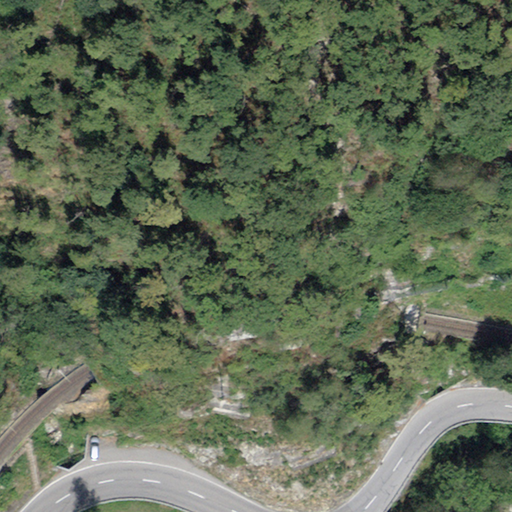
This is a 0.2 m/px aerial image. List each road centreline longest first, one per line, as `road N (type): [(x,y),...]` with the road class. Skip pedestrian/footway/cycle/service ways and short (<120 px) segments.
road 1 (secondary): [(234,511),(190,491),(116,481),(85,486),(41,511)]
road 2 (secondary): [(511,409),(460,406),(437,416),(362,511)]
